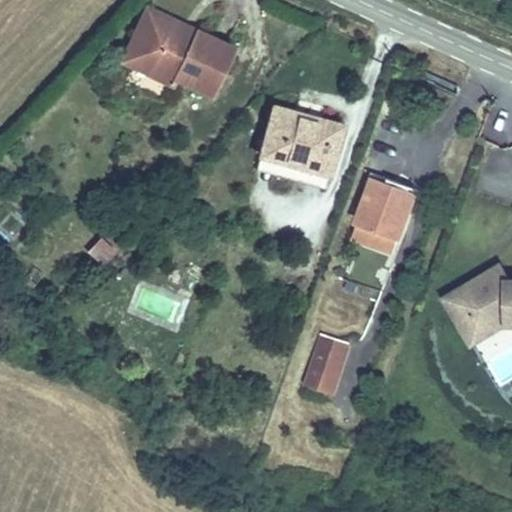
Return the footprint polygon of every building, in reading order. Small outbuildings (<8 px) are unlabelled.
[(180,59),(183,51),(145,35),(159,0),(170,0),(200,11),(208,5),(195,0),(145,0),(129,38),(180,59)] [(159,0),(145,35),(183,51),(222,67),(242,19),(208,5),(200,11),(170,0),(159,0)] [(254,132),(322,149),(332,104),(264,87),(254,132)] [(392,224),(412,166),(384,156),(385,153),(372,148),(351,210),(392,224)] [(99,268),(116,253),(100,235),(83,250),(99,268)] [(488,261),(448,274),(466,323),(505,308),(511,308),(511,272),(492,272),(488,261)] [(369,348),(380,315),(347,305),(336,338),(369,348)]
